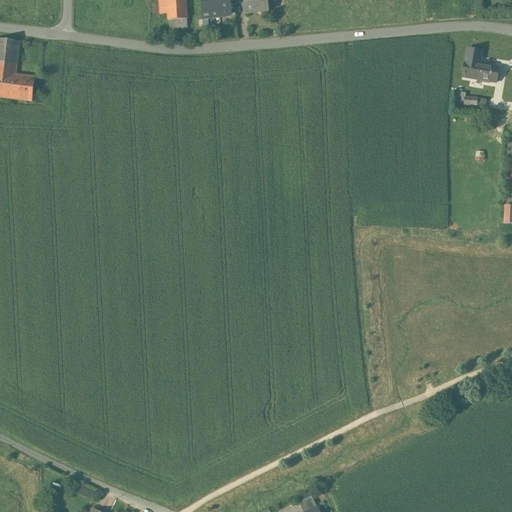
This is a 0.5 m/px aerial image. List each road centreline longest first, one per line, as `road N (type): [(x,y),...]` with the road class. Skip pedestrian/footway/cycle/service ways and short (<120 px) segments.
road 1 (residential): [(65,35),(203,48),(457,27),(511,32)]
road 2 (residential): [(0,437),(159,511)]
